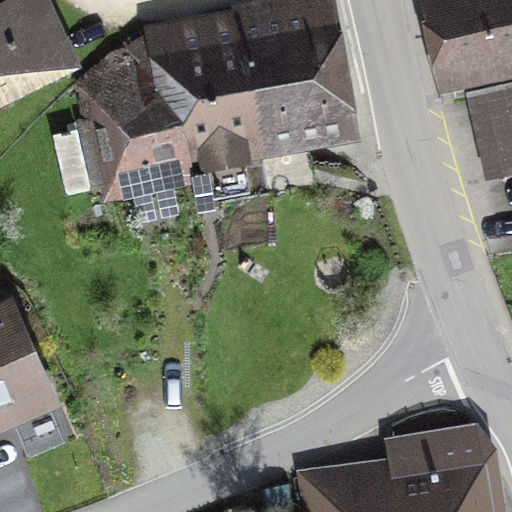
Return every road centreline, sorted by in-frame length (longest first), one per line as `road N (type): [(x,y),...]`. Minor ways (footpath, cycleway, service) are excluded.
road 1 (unclassified): [(478,338),(290,447),(137,511)]
road 2 (secondary): [(478,338),(422,178),(377,0)]
